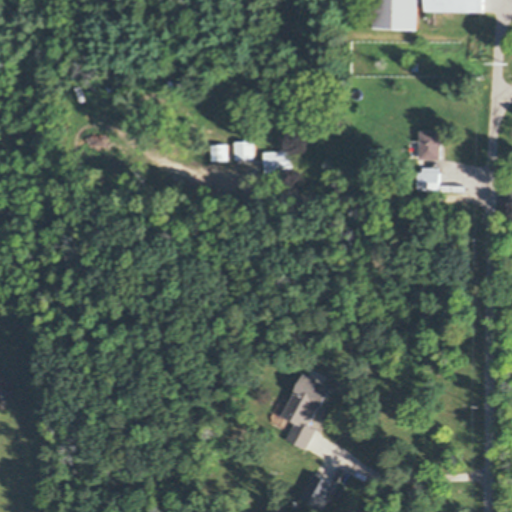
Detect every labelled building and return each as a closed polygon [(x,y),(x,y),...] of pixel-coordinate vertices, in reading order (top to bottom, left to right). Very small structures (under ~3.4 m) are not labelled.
[(377,28),(378,0),(421,0),(420,29),(377,28)] [(484,0),(484,12),(428,11),(428,0),(484,0)] [(423,62),(424,69),(414,70),(414,63),(423,62)] [(274,76),(275,84),(263,85),(262,77),(274,76)] [(425,159),(422,159),(422,143),(422,130),(444,131),(443,160),(425,159)] [(256,141),(256,159),(238,160),(238,141),(256,141)] [(422,143),(422,159),(425,159),(425,167),(424,167),(424,172),(419,171),(419,157),(411,157),(411,143),(422,143)] [(230,144),(230,160),(215,160),(214,144),(230,144)] [(293,149),(293,171),(289,171),(290,177),(281,178),(280,171),(266,172),(265,151),(293,149)] [(425,167),(441,167),(441,192),(419,191),(419,187),(409,187),(409,171),(419,171),(424,172),(424,167),(425,167)] [(279,344),(252,350),(248,333),(276,327),(279,344)] [(295,432),(302,419),(289,412),(293,405),(302,391),(299,389),(308,374),(335,390),(325,406),(322,403),(311,422),(320,427),(308,447),(292,437),(295,432)] [(293,405),(289,412),(302,419),(295,432),(274,420),(273,415),(280,401),(286,400),(293,405)] [(305,495),(320,471),(340,483),(325,507),(305,495)]
